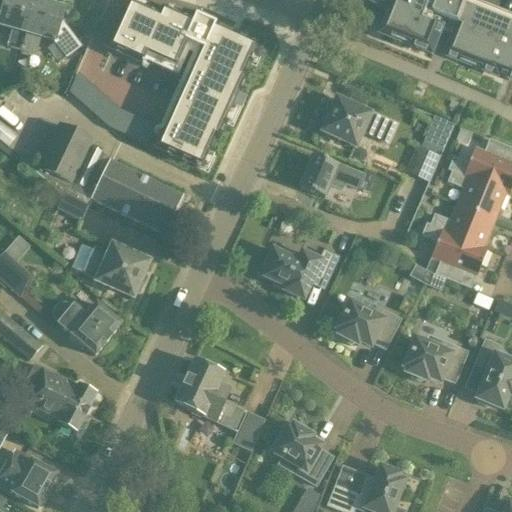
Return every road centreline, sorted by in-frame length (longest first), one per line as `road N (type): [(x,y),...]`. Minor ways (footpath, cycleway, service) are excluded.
road 1 (residential): [(493,453),(387,413),(197,273)]
road 2 (unclassified): [(197,273),(312,18)]
road 3 (unclassified): [(88,511),(197,273)]
